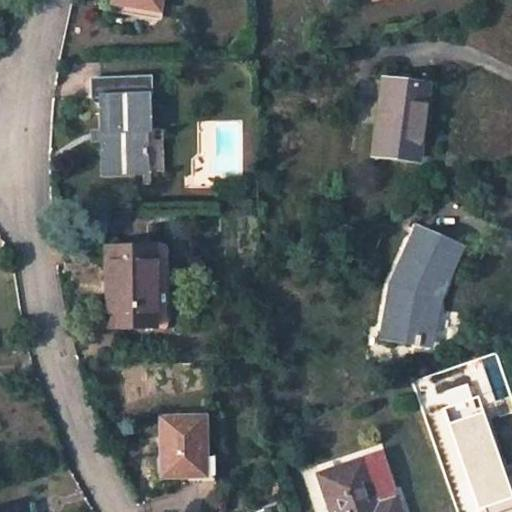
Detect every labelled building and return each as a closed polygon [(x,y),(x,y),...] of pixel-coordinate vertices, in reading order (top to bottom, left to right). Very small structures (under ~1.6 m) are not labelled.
[(160,0),(111,0),(111,3),(158,11),(160,0)] [(164,171),(162,130),(148,130),(146,78),(91,81),(92,95),(99,95),(102,174),(146,172),(164,171)] [(425,86),(383,81),(375,152),(416,156),(425,86)] [(459,247),(416,228),(389,285),(380,337),(429,345),(438,297),(459,247)] [(153,325),(152,247),(105,247),(105,325),(153,325)] [(481,393),(443,406),(479,509),(487,506),(489,511),(498,511),(511,507),(511,473),(509,474),(481,393)] [(203,475),(202,416),(159,416),(159,476),(203,475)] [(398,511),(379,454),(319,475),(332,511),(398,511)]
